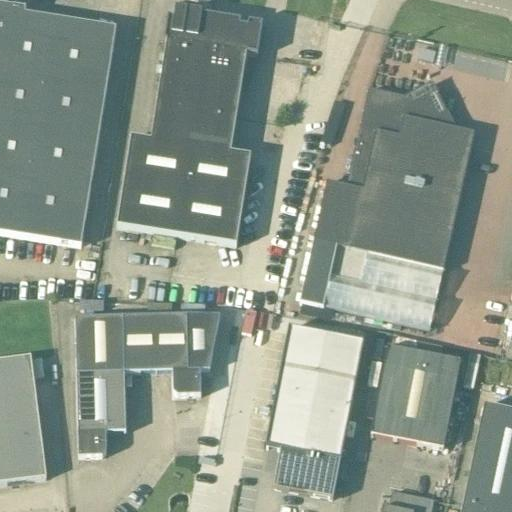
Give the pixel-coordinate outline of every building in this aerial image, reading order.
[(0,235),(81,249),(116,31),(25,16),(26,11),(2,7),(0,8),(0,235)] [(132,142),(118,232),(237,251),(252,161),(232,158),(247,59),(259,61),(264,29),(176,15),(174,23),(169,22),(165,46),(167,46),(152,145),(132,142)] [(433,66),(436,55),(419,51),(417,62),(433,66)] [(475,138),(365,113),(347,191),(328,187),(301,307),(324,313),(331,280),(361,286),(367,258),(444,275),(475,138)] [(187,320),(75,323),(79,461),(103,460),(107,456),(106,436),(126,436),(124,376),(173,375),(173,396),(177,400),(201,399),(200,374),(210,374),(220,321),(187,320)] [(332,503),(340,465),(341,465),(365,347),(289,332),(266,452),(283,455),(277,486),(281,493),(332,503)] [(371,440),(444,454),(461,366),(388,352),(371,440)] [(0,363),(0,487),(46,481),(35,359),(0,363)] [(511,511),(511,415),(485,410),(462,511),(511,511)] [(385,511),(383,511),(433,511),(435,505),(394,497),(391,511),(385,511)]
